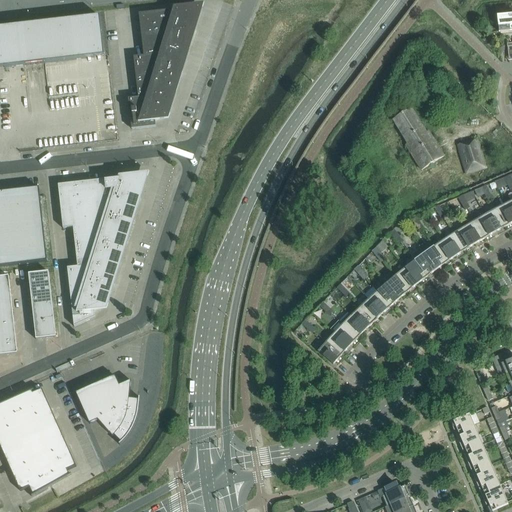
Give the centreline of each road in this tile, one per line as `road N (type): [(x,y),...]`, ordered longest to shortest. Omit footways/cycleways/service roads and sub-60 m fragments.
road 1 (secondary): [(386,0),(272,154),(234,237),(205,348),(206,472)]
road 2 (secondary): [(229,466),(230,328),(268,198),(304,132),(404,0)]
road 3 (unclassified): [(0,384),(142,319),(197,147)]
road 4 (tertiary): [(231,485),(329,460),(385,432),(437,376),(468,317)]
road 5 (tertiary): [(468,317),(402,393),(349,434),(229,466)]
road 6 (unclassified): [(0,168),(197,147)]
road 7 (residential): [(360,369),(441,290),(511,247)]
road 8 (unclassified): [(197,147),(249,0)]
road 9 (residential): [(302,511),(401,470),(418,473)]
